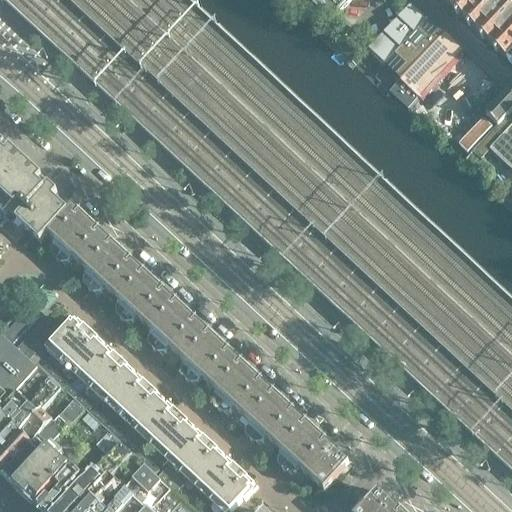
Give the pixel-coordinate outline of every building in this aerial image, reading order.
[(4,0),(15,10),(24,0),(4,0)] [(36,29),(62,1),(60,0),(30,0),(19,13),(36,29)] [(150,0),(134,0),(143,8),(150,0)] [(202,28),(171,0),(150,0),(143,8),(185,47),(202,28)] [(324,30),(352,0),(316,0),(305,12),(324,30)] [(439,0),(455,14),(467,0),(439,0)] [(479,36),(511,0),(467,0),(455,14),(479,36)] [(508,64),(511,59),(511,0),(479,36),(508,64)] [(57,48),(82,20),(65,4),(39,32),(57,48)] [(386,66),(427,22),(411,6),(368,52),(385,67),(386,66)] [(400,82),(445,35),(440,31),(439,32),(427,22),(386,66),(387,66),(397,76),(396,78),(400,82)] [(78,67),(103,39),(86,23),(60,51),(78,67)] [(244,67),(202,28),(185,47),(227,86),(244,67)] [(419,99),(463,52),(445,35),(400,82),(390,93),(409,110),(419,99)] [(98,87),(124,59),(107,42),(81,70),(98,87)] [(119,106),(145,78),(127,62),(102,90),(119,106)] [(286,106),(244,67),(227,86),(269,125),(286,106)] [(140,126),(166,98),(148,81),(123,109),(140,126)] [(497,127),(511,112),(511,98),(508,94),(486,116),(497,127)] [(161,145),(187,117),(169,101),(144,129),(161,145)] [(328,145),(316,134),(286,106),(269,125),(311,164),(328,145)] [(182,164),(208,137),(190,120),(165,148),(182,164)] [(511,127),(490,151),(511,171),(511,190),(504,198),(511,204),(511,127)] [(203,184),(229,156),(211,140),(186,168),(203,184)] [(11,218),(26,232),(54,201),(59,197),(50,189),(52,188),(45,181),(43,183),(13,155),(14,153),(8,147),(6,148),(0,142),(0,227),(1,229),(11,218)] [(370,184),(328,145),(311,164),(353,203),(370,184)] [(224,203),(249,175),(232,159),(206,187),(224,203)] [(245,222),(270,194),(252,178),(227,206),(245,222)] [(412,223),(370,184),(353,203),(395,242),(412,223)] [(265,241),(291,214),(273,197),(248,225),(265,241)] [(48,238),(69,216),(54,201),(26,232),(41,246),(48,238)] [(106,242),(73,211),(69,216),(48,238),(60,249),(57,253),(67,262),(70,258),(82,269),(106,242)] [(286,261),(312,233),(294,217),(269,245),(286,261)] [(454,262),(412,223),(395,242),(437,281),(454,262)] [(307,280),(333,253),(315,236),(290,264),(307,280)] [(139,271),(106,242),(82,269),(93,279),(89,283),(99,292),(103,288),(114,298),(139,271)] [(328,300),(354,272),(336,256),(310,283),(328,300)] [(495,301),(454,262),(437,281),(479,319),(495,301)] [(171,301),(139,271),(114,298),(125,309),(121,313),(131,322),(135,318),(146,328),(171,301)] [(349,319),(375,291),(357,275),(331,303),(349,319)] [(370,339),(396,311),(378,294),(352,322),(370,339)] [(203,332),(171,301),(146,328),(157,339),(153,343),(163,352),(167,348),(178,358),(203,332)] [(511,316),(495,301),(479,319),(511,350),(511,316)] [(12,347),(40,317),(30,308),(3,338),(12,347)] [(0,329),(3,332),(13,321),(3,312),(0,315),(0,329)] [(391,358),(417,330),(399,314),(373,342),(391,358)] [(26,360),(54,330),(44,321),(17,351),(26,360)] [(77,372),(102,344),(78,321),(65,335),(63,334),(46,352),(62,366),(66,362),(77,372)] [(236,362),(228,354),(203,332),(178,358),(190,369),(186,373),(196,382),(200,378),(211,389),(236,362)] [(412,377),(438,350),(420,333),(394,361),(412,377)] [(0,409),(15,393),(37,370),(0,336),(0,409)] [(132,372),(102,344),(77,372),(107,400),(132,372)] [(433,397),(458,369),(441,353),(415,380),(433,397)] [(160,472),(39,359),(34,364),(156,477),(160,472)] [(268,392),(236,362),(211,389),(222,399),(218,403),(228,412),(232,408),(243,419),(268,392)] [(0,457),(40,414),(61,392),(37,370),(15,393),(26,404),(19,411),(18,412),(24,418),(13,429),(7,424),(0,431),(0,457)] [(162,400),(132,372),(107,400),(137,427),(162,400)] [(454,416),(479,389),(462,372),(436,400),(454,416)] [(301,422),(268,392),(243,419),(254,429),(251,433),(261,442),(264,438),(276,448),(301,422)] [(475,436),(500,408),(483,392),(457,419),(475,436)] [(192,428),(177,414),(162,400),(137,427),(167,455),(192,428)] [(0,431),(7,424),(18,412),(19,411),(16,408),(13,411),(10,408),(1,418),(0,417),(0,431)] [(496,455),(511,437),(511,419),(504,411),(478,439),(496,455)] [(44,457),(51,450),(63,436),(40,414),(0,457),(0,477),(14,491),(44,457)] [(333,451),(301,422),(276,448),(287,459),(283,463),(293,472),(297,468),(308,478),(333,451)] [(72,472),(93,449),(70,428),(63,436),(51,450),(44,457),(14,491),(36,511),(72,472)] [(222,455),(192,428),(167,455),(196,483),(222,455)] [(120,447),(107,435),(100,442),(113,454),(120,447)] [(511,470),(511,444),(499,458),(511,470)] [(82,511),(111,481),(122,469),(125,466),(132,458),(120,447),(113,454),(88,480),(58,511),(82,511)] [(325,494),(350,467),(333,451),(308,478),(325,494)] [(254,485),(222,455),(196,483),(227,511),(232,511),(243,501),(241,499),(254,485)] [(145,470),(132,458),(125,466),(138,477),(145,470)] [(152,511),(171,492),(175,496),(184,486),(167,470),(157,481),(145,470),(138,477),(121,495),(134,507),(129,511),(121,511),(113,504),(104,511),(152,511)] [(37,511),(58,511),(88,480),(85,477),(82,481),(72,472),(36,511),(37,511)] [(98,511),(95,509),(104,500),(105,502),(118,487),(111,481),(82,511),(98,511)] [(204,511),(181,491),(176,496),(193,511),(204,511)] [(392,511),(395,509),(379,494),(362,511),(392,511)] [(191,511),(183,503),(175,511),(191,511)]
